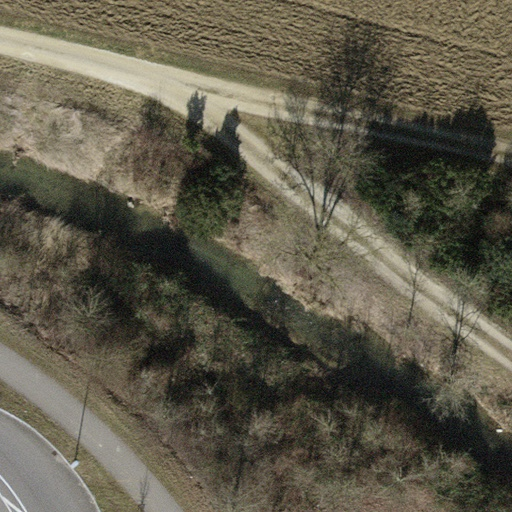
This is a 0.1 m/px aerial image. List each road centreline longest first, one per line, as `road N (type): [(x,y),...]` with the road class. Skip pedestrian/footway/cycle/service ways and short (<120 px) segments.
road 1 (track): [(0,38),(511,163)]
road 2 (track): [(155,74),(511,354)]
road 3 (track): [(0,359),(70,412),(168,511)]
